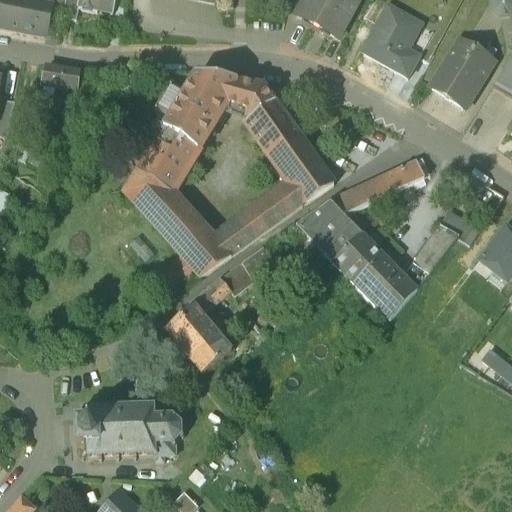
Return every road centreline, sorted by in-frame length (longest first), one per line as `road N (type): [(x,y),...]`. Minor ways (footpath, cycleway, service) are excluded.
road 1 (residential): [(511,184),(354,91),(269,60),(77,59),(0,46)]
road 2 (residential): [(0,503),(42,453),(46,373)]
